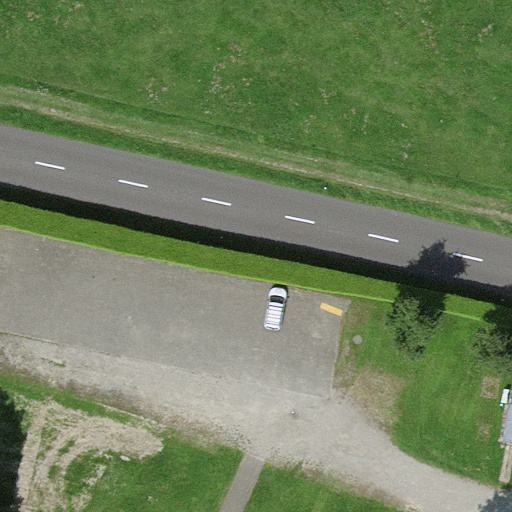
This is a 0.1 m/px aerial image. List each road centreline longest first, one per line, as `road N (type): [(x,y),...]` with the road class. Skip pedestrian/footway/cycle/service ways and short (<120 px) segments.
road 1 (track): [(0,90),(511,214)]
road 2 (tertiary): [(511,268),(0,154)]
